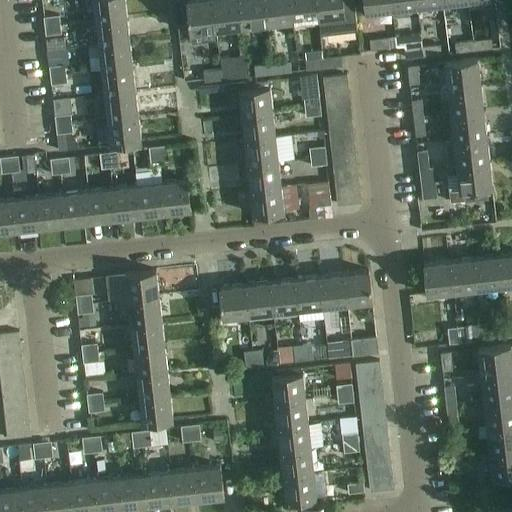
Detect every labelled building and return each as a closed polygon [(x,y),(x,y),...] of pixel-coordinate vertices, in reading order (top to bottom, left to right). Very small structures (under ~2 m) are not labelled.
[(93,0),(96,19),(127,15),(124,0),(93,0)] [(213,0),(186,0),(190,32),(191,42),(218,39),(216,29),(213,0)] [(213,0),(216,29),(242,26),(238,0),(213,0)] [(238,0),(242,26),(267,23),(264,0),(238,0)] [(264,0),(267,23),(293,20),(290,0),(264,0)] [(290,0),(293,20),(318,17),(316,0),(290,0)] [(316,0),(318,17),(320,34),(357,30),(354,4),(353,0),(316,0)] [(366,11),(392,8),(391,0),(364,0),(365,3),(366,11)] [(391,0),(392,8),(418,5),(416,0),(391,0)] [(59,14),(44,16),(45,25),(60,23),(59,14)] [(129,40),(127,15),(96,19),(99,43),(129,40)] [(60,23),(45,25),(45,34),(61,32),(60,23)] [(491,37),(473,39),(474,49),(492,47),(500,46),(499,36),(491,37)] [(370,49),(388,47),(387,37),(369,39),(370,49)] [(473,39),(455,42),(456,52),(474,49),(473,39)] [(99,43),(88,45),(89,57),(100,56),(102,68),(132,64),(129,40),(99,43)] [(440,43),(422,45),(423,55),(441,53),(440,43)] [(422,45),(404,47),(405,57),(423,55),(422,45)] [(340,55),(323,57),(324,66),(341,64),(340,55)] [(323,57),(304,59),(305,69),(324,66),(323,57)] [(445,62),(448,87),(480,84),(477,58),(445,62)] [(289,61),(272,63),(273,72),(290,71),(289,61)] [(272,63),(253,65),(254,75),(273,72),(272,63)] [(65,64),(49,65),(50,74),(66,72),(65,64)] [(102,68),(104,92),(135,89),(132,64),(102,68)] [(409,84),(419,83),(417,64),(407,66),(409,84)] [(238,67),(221,69),(222,78),(240,76),(238,67)] [(221,69),(203,71),(204,81),(222,78),(221,69)] [(323,74),(324,85),(348,83),(347,71),(323,74)] [(66,72),(50,74),(51,83),(67,81),(66,72)] [(348,83),(324,85),(326,97),(349,94),(348,83)] [(448,87),(451,113),(483,109),(480,84),(448,87)] [(272,111),(269,85),(239,89),(242,114),(272,111)] [(318,85),(300,87),(301,98),(303,98),(319,96),(318,85)] [(107,117),(138,113),(135,89),(104,92),(107,117)] [(351,106),(349,94),(326,97),(327,109),(351,106)] [(319,96),(303,98),(304,107),(320,105),(319,96)] [(70,97),(53,99),(55,115),(70,113),(72,113),(70,97)] [(421,98),(411,99),(413,117),(423,116),(421,98)] [(320,105),(304,107),(305,116),(321,114),(320,105)] [(352,118),(351,106),(327,109),(328,121),(352,118)] [(451,113),(453,138),(486,135),(483,109),(451,113)] [(242,114),(244,139),(275,135),(272,111),(242,114)] [(70,113),(55,115),(56,123),(71,122),(70,113)] [(141,139),(138,113),(107,117),(110,143),(141,139)] [(423,116),(413,117),(415,135),(425,134),(423,116)] [(353,130),(352,118),(328,121),(330,132),(353,130)] [(71,122),(56,123),(57,133),(72,131),(71,122)] [(355,141),(353,130),(330,132),(331,144),(355,141)] [(247,163),(278,160),(275,135),(244,139),(247,163)] [(453,138),(456,164),(489,160),(486,135),(453,138)] [(356,153),(355,141),(331,144),(332,156),(356,153)] [(167,145),(157,146),(159,161),(168,160),(167,145)] [(157,146),(149,147),(150,162),(159,161),(157,146)] [(325,146),(309,147),(310,156),(326,155),(325,146)] [(427,149),(417,150),(419,168),(429,167),(427,149)] [(117,150),(108,151),(110,167),(119,166),(117,150)] [(108,151),(99,152),(101,168),(110,167),(108,151)] [(34,153),(18,155),(19,170),(20,173),(35,171),(34,153)] [(357,165),(356,153),(332,156),(334,167),(357,165)] [(18,155),(9,156),(11,171),(19,170),(18,155)] [(326,155),(310,156),(311,165),(327,164),(326,155)] [(9,156),(0,156),(0,157),(1,172),(11,171),(9,156)] [(68,156),(59,157),(61,172),(70,171),(68,156)] [(59,157),(50,158),(52,173),(61,172),(59,157)] [(250,187),(281,184),(278,160),(247,163),(250,187)] [(456,164),(446,165),(449,191),(459,190),(492,186),(489,160),(456,164)] [(359,176),(357,165),(334,167),(335,179),(359,176)] [(429,167),(419,168),(421,186),(422,197),(432,196),(436,195),(432,166),(429,167)] [(360,188),(359,176),(335,179),(336,191),(360,188)] [(187,178),(161,180),(165,211),(190,208),(187,178)] [(161,180),(137,183),(140,214),(165,211),(161,180)] [(324,182),(308,186),(311,196),(326,193),(324,182)] [(116,217),(140,214),(137,183),(112,186),(116,217)] [(283,209),(281,184),(250,187),(253,213),(272,211),(283,209)] [(91,220),(116,217),(112,186),(88,189),(91,220)] [(361,200),(360,188),(336,191),(338,203),(361,200)] [(67,222),(91,220),(88,189),(63,192),(67,222)] [(42,225),(67,222),(63,192),(39,194),(42,225)] [(18,228),(42,225),(39,194),(14,197),(18,228)] [(315,206),(331,204),(330,195),(314,196),(315,206)] [(0,229),(18,228),(14,197),(0,198),(0,229)] [(487,209),(485,213),(486,217),(489,220),(494,219),(496,215),(496,211),(492,208),(487,209)] [(272,211),(253,213),(254,225),(274,223),(272,211)] [(511,252),(498,254),(501,285),(511,283),(511,252)] [(498,254),(474,257),(477,287),(501,285),(498,254)] [(474,257),(449,259),(453,290),(477,287),(474,257)] [(427,293),(453,290),(449,259),(424,262),(427,293)] [(105,289),(120,288),(120,263),(104,264),(105,289)] [(128,298),(159,295),(156,269),(125,273),(128,298)] [(369,269),(343,272),(347,303),(372,300),(369,269)] [(322,305),(347,303),(343,272),(319,275),(322,305)] [(298,308),(322,305),(319,275),(294,277),(298,308)] [(273,311),(298,308),(294,277),(269,280),(273,311)] [(248,313),(273,311),(269,280),(245,283),(248,313)] [(223,316),(248,313),(245,283),(219,286),(223,316)] [(91,293),(76,295),(77,303),(92,302),(91,293)] [(131,322),(162,319),(159,295),(128,298),(131,322)] [(92,302),(77,303),(78,313),(93,311),(92,302)] [(93,311),(78,313),(79,326),(95,324),(94,311),(93,311)] [(164,343),(162,319),(131,322),(134,347),(164,343)] [(506,321),(497,322),(498,337),(507,336),(506,321)] [(480,324),(469,326),(470,341),(481,339),(480,324)] [(457,326),(448,327),(449,343),(459,342),(457,326)] [(466,326),(457,326),(459,342),(467,341),(466,326)] [(0,342),(20,341),(18,330),(0,332),(0,342)] [(376,336),(351,338),(353,354),(378,351),(376,336)] [(351,338),(342,339),(344,355),(353,354),(351,338)] [(0,342),(0,354),(21,352),(20,341),(0,342)] [(97,342),(81,344),(82,353),(98,351),(97,342)] [(167,368),(164,343),(134,347),(136,371),(167,368)] [(310,343),(302,344),(304,359),(312,358),(310,343)] [(302,344),(292,345),(294,360),(304,359),(302,344)] [(477,348),(480,374),(511,370),(511,359),(510,344),(477,348)] [(262,348),(253,349),(255,365),(263,364),(262,348)] [(271,348),(265,357),(265,364),(279,362),(278,349),(271,348)] [(253,349),(243,350),(245,366),(255,365),(253,349)] [(98,351),(82,353),(83,362),(99,360),(98,351)] [(442,370),(452,369),(450,351),(440,352),(442,370)] [(0,354),(0,365),(22,363),(21,352),(0,354)] [(355,363),(357,375),(380,372),(379,360),(355,363)] [(349,361),(334,363),(336,378),(350,376),(349,361)] [(0,365),(0,377),(24,375),(22,363),(0,365)] [(170,392),(167,368),(136,371),(139,396),(170,392)] [(511,370),(480,374),(483,399),(511,396),(511,370)] [(274,401),(305,397),(302,372),(272,375),(274,401)] [(382,384),(380,372),(357,375),(358,387),(382,384)] [(25,386),(24,375),(0,377),(1,389),(25,386)] [(351,383),(336,385),(337,393),(352,392),(351,383)] [(358,387),(359,398),(383,395),(382,384),(358,387)] [(454,385),(444,386),(446,404),(456,403),(454,385)] [(1,389),(3,400),(26,397),(25,386),(1,389)] [(103,392),(87,393),(88,402),(104,400),(103,392)] [(173,418),(170,392),(139,396),(142,421),(173,418)] [(352,392),(337,393),(338,403),(353,401),(352,392)] [(359,398),(361,409),(384,407),(383,395),(359,398)] [(511,396),(483,399),(486,425),(511,421),(511,396)] [(3,400),(4,411),(27,409),(26,397),(3,400)] [(277,425),(308,422),(305,397),(274,401),(277,425)] [(104,400),(88,402),(89,411),(105,410),(104,400)] [(456,403),(446,404),(448,422),(458,421),(456,403)] [(361,409),(362,421),(386,418),(384,407),(361,409)] [(4,411),(5,423),(29,420),(27,409),(4,411)] [(362,421),(363,432),(387,429),(386,418),(362,421)] [(30,435),(29,420),(5,423),(7,437),(30,435)] [(511,421),(486,425),(489,450),(511,447),(511,421)] [(277,425),(280,450),(311,446),(308,422),(277,425)] [(199,423),(189,424),(191,440),(200,439),(199,423)] [(189,424),(181,425),(182,440),(191,440),(189,424)] [(165,427),(150,429),(151,444),(167,442),(165,427)] [(150,429),(140,430),(142,445),(151,444),(150,429)] [(363,432),(365,443),(388,441),(387,429),(363,432)] [(140,430),(131,431),(133,446),(142,445),(140,430)] [(357,432),(342,434),(343,442),(358,441),(357,432)] [(100,435),(91,436),(93,451),(102,450),(100,435)] [(91,436),(82,437),(84,452),(93,451),(91,436)] [(460,436),(450,437),(452,455),(462,454),(460,436)] [(42,441),(33,442),(34,458),(44,457),(42,441)] [(51,441),(42,441),(44,457),(52,456),(51,441)] [(358,441),(343,442),(344,452),(359,450),(358,441)] [(365,443),(366,455),(390,452),(388,441),(365,443)] [(283,474),(314,471),(311,446),(280,450),(283,474)] [(511,473),(511,447),(489,450),(492,476),(511,473)] [(391,463),(390,452),(366,455),(367,466),(391,463)] [(462,454),(452,455),(454,473),(464,472),(462,454)] [(367,466),(368,478),(392,475),(391,463),(367,466)] [(220,464),(194,467),(198,498),(223,495),(220,464)] [(173,500),(198,498),(194,467),(170,470),(173,500)] [(149,503),(173,500),(170,470),(145,473),(149,503)] [(316,496),(314,471),(283,474),(285,500),(316,496)] [(124,506),(149,503),(145,473),(121,475),(124,506)] [(99,509),(124,506),(121,475),(96,478),(99,509)] [(394,487),(392,475),(368,478),(370,490),(394,487)] [(75,511),(99,509),(96,478),(71,481),(75,511)] [(50,511),(71,511),(75,511),(71,481),(47,484),(50,511)] [(348,493),(364,491),(363,482),(347,484),(348,493)] [(25,511),(50,511),(47,484),(22,487),(25,511)] [(0,509),(0,511),(25,511),(22,487),(0,489),(0,509)]
